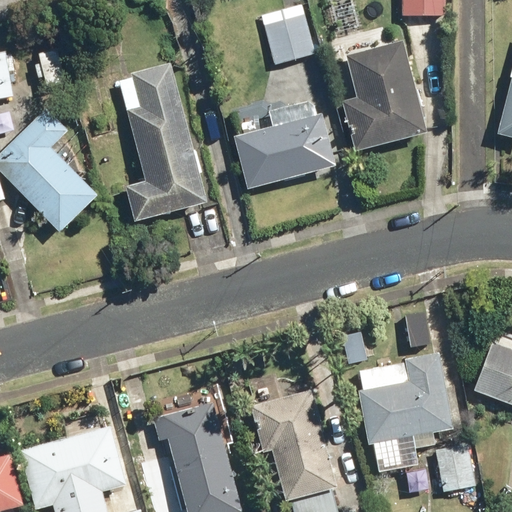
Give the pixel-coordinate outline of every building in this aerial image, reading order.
[(447,0),(402,0),(402,14),(447,16),(447,0)] [(304,5),(265,17),(279,65),(319,53),(304,5)] [(406,41),(351,55),(362,98),(346,102),(359,152),(429,134),(406,41)] [(62,48),(42,53),(44,61),(37,63),(41,78),(48,76),(52,89),(71,85),(62,48)] [(9,51),(0,52),(0,99),(17,96),(9,51)] [(213,201),(175,63),(136,73),(137,77),(122,81),(149,180),(128,186),(138,222),(213,201)] [(511,88),(500,132),(511,135),(511,88)] [(270,100),(236,108),(243,134),(238,135),(251,188),(341,165),(328,113),(276,126),(270,100)] [(51,107),(0,155),(0,167),(63,233),(103,194),(56,145),(73,129),(51,107)] [(511,346),(496,340),(478,388),(511,401),(511,346)] [(413,379),(360,388),(370,444),(402,438),(404,451),(440,444),(437,430),(458,426),(445,352),(409,359),(413,379)] [(295,498),(298,511),(340,511),(335,488),(340,487),(316,390),(254,406),(264,447),(274,445),(287,500),(295,498)] [(174,449),(139,457),(153,511),(154,511),(189,503),(190,511),(247,511),(219,400),(157,415),(163,440),(171,438),(174,449)] [(116,425),(23,449),(39,510),(56,506),(57,511),(145,511),(145,510),(135,511),(111,511),(106,489),(131,483),(116,425)] [(471,443),(438,449),(447,491),(479,485),(471,443)] [(13,453),(0,456),(0,508),(25,502),(13,453)]
